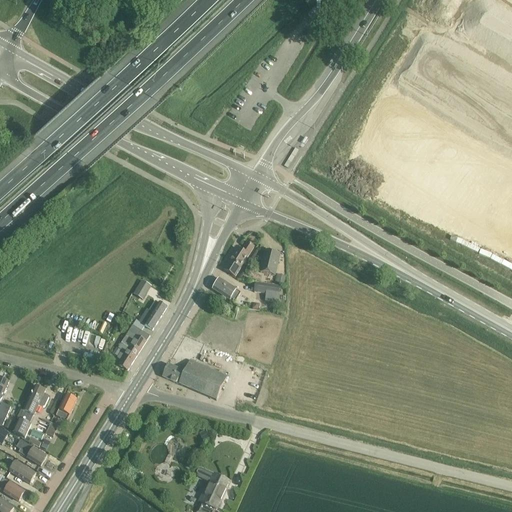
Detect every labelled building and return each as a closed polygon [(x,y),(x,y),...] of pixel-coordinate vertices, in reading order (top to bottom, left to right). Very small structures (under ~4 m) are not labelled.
[(315,8),(308,16),(312,20),(319,12),(315,8)] [(238,249),(224,271),(235,278),(254,247),(247,243),(242,251),(238,249)] [(281,255),(265,251),(260,273),(275,277),(281,255)] [(277,275),(275,283),(283,286),(286,277),(277,275)] [(212,290),(221,296),(222,296),(221,298),(226,301),(227,299),(233,303),(240,292),(228,285),(219,280),(212,290)] [(150,286),(142,281),(134,294),(142,299),(150,286)] [(277,303),(277,301),(279,289),(255,285),(254,292),(266,295),(265,301),(277,303)] [(153,313),(145,326),(153,331),(167,309),(159,304),(155,302),(149,311),(153,313)] [(133,326),(124,341),(119,349),(123,351),(118,359),(122,361),(119,365),(128,371),(150,337),(133,326)] [(163,378),(189,389),(217,401),(227,377),(190,361),(185,372),(168,365),(163,378)] [(0,379),(0,402),(1,400),(9,383),(0,379)] [(35,388),(26,407),(23,412),(21,411),(17,419),(19,420),(12,434),(25,439),(31,426),(30,425),(36,412),(38,406),(44,409),(49,399),(48,397),(44,395),(45,392),(35,388)] [(56,417),(67,422),(77,401),(66,396),(56,417)] [(1,404),(0,407),(0,424),(3,426),(11,408),(1,404)] [(10,431),(14,423),(8,420),(5,428),(10,431)] [(53,438),(58,427),(51,424),(46,435),(53,438)] [(0,438),(1,439),(2,438),(4,439),(9,433),(4,430),(3,432),(0,429),(0,438)] [(207,432),(200,435),(204,442),(210,439),(207,432)] [(23,457),(33,462),(41,468),(47,457),(39,452),(29,446),(25,444),(26,442),(18,438),(14,444),(26,452),(23,457)] [(31,438),(29,442),(39,448),(42,444),(31,438)] [(45,441),(41,448),(47,451),(51,443),(45,441)] [(36,475),(28,470),(16,463),(10,473),(17,477),(21,480),(30,485),(36,475)] [(206,488),(202,497),(199,502),(203,504),(198,511),(216,511),(225,491),(229,482),(215,475),(208,489),(206,488)] [(0,490),(10,497),(19,503),(25,493),(17,488),(4,480),(2,483),(4,484),(0,490)] [(0,511),(13,511),(14,510),(6,505),(0,501),(0,511)]
